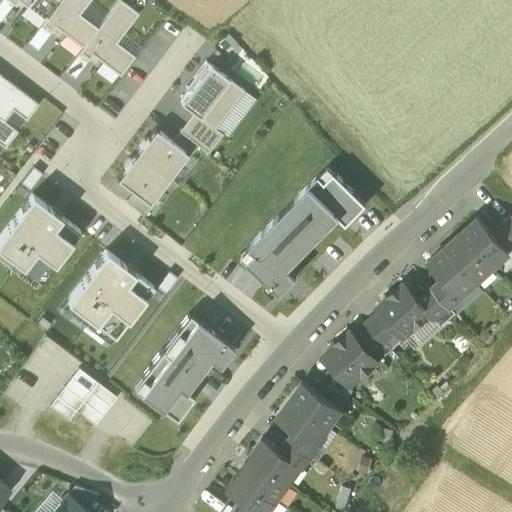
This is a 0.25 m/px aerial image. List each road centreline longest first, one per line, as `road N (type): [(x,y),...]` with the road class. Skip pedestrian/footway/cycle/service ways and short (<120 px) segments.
road 1 (residential): [(286,342),(78,185),(116,140)]
road 2 (residential): [(286,342),(511,133)]
road 3 (residential): [(160,510),(286,342)]
road 4 (residential): [(0,438),(41,449),(160,510)]
road 5 (residential): [(116,140),(0,51)]
